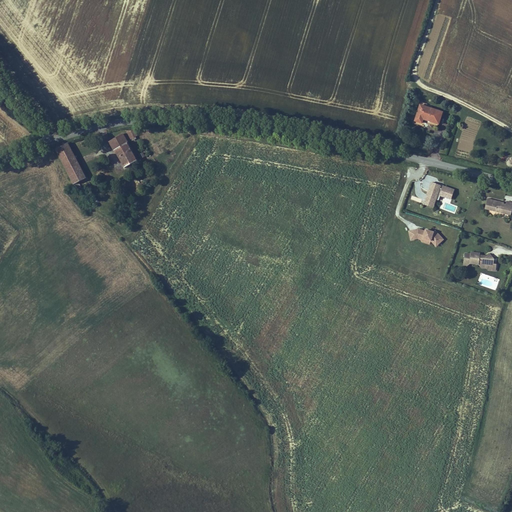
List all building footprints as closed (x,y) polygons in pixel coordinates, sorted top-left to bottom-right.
[(439,125),(443,113),(420,105),(414,122),(423,125),(424,120),(439,125)] [(133,129),(127,132),(131,139),(137,136),(133,129)] [(128,143),(124,135),(109,142),(123,169),(137,162),(127,143),(128,143)] [(68,144),(55,150),(60,160),(73,154),(68,144)] [(73,154),(60,160),(69,177),(81,171),(73,154)] [(85,179),(81,171),(69,177),(73,185),(85,179)] [(136,190),(142,184),(135,178),(130,183),(136,190)] [(441,186),(431,182),(423,205),(434,209),(437,200),(439,200),(440,196),(451,200),(455,190),(443,186),(442,189),(440,189),(441,186)] [(504,203),(488,199),(485,210),(511,216),(511,212),(511,205),(506,204),(504,204),(504,203)] [(425,231),(418,229),(408,231),(411,241),(418,240),(422,241),(421,242),(430,245),(431,242),(436,248),(444,240),(435,230),(433,232),(425,230),(425,231)] [(494,260),(490,254),(487,256),(480,256),(480,253),(471,252),(471,254),(464,253),(463,267),(467,267),(470,265),(479,266),(481,269),(488,269),(488,271),(496,272),(496,265),(494,264),(494,260)]
